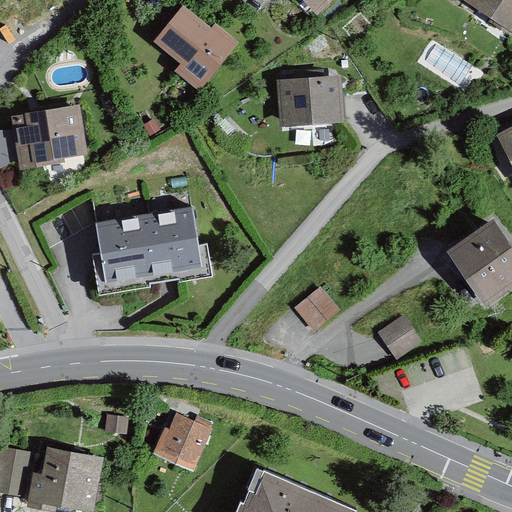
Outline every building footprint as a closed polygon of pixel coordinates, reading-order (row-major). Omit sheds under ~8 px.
[(333,0),(307,0),(319,13),(333,0)] [(511,0),(470,0),(511,29),(511,0)] [(187,13),(162,42),(187,64),(181,72),(202,90),(239,47),(220,30),(215,36),(187,13)] [(340,80),(282,84),(284,106),(285,125),(343,121),(340,80)] [(80,113),(19,118),(23,168),(64,165),(63,156),(84,154),(80,113)] [(195,213),(102,226),(106,253),(98,254),(103,293),(215,278),(211,246),(200,247),(195,213)] [(511,248),(495,224),(455,252),(489,302),(511,285),(511,248)] [(322,292),(300,310),(318,331),(340,313),(322,292)] [(421,341),(405,320),(383,336),(399,357),(421,341)] [(128,418),(108,415),(106,431),(126,434),(128,418)] [(210,431),(182,418),(175,434),(169,431),(159,454),(193,470),(210,431)] [(34,455),(0,449),(0,488),(30,493),(28,501),(93,511),(102,459),(50,451),(46,473),(32,470),(34,455)] [(355,511),(263,474),(250,506),(246,504),(242,511),(355,511)]
